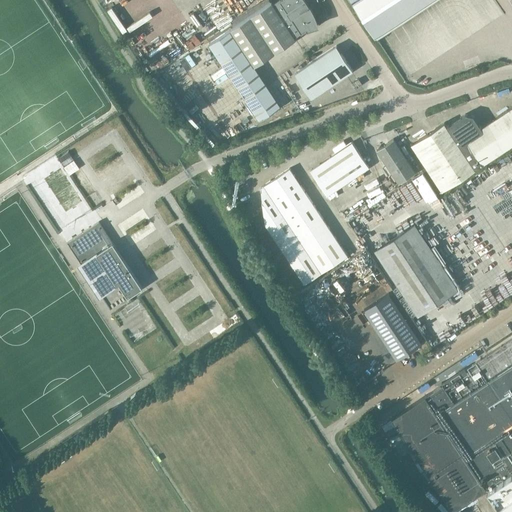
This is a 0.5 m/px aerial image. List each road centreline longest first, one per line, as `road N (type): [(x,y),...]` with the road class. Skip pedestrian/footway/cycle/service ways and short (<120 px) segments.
road 1 (unclassified): [(209,164),(395,97)]
road 2 (unclassified): [(371,403),(511,310)]
road 3 (unclassified): [(511,72),(417,104),(395,97)]
